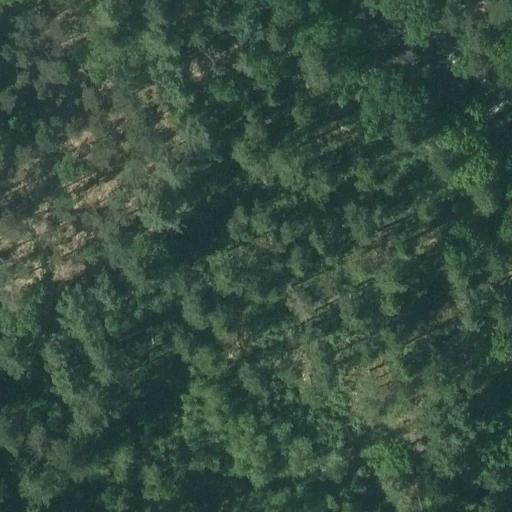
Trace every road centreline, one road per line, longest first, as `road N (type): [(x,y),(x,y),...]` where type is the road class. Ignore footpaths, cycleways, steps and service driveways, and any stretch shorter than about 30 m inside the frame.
road 1 (track): [(429,511),(511,273)]
road 2 (secondary): [(511,134),(324,0)]
